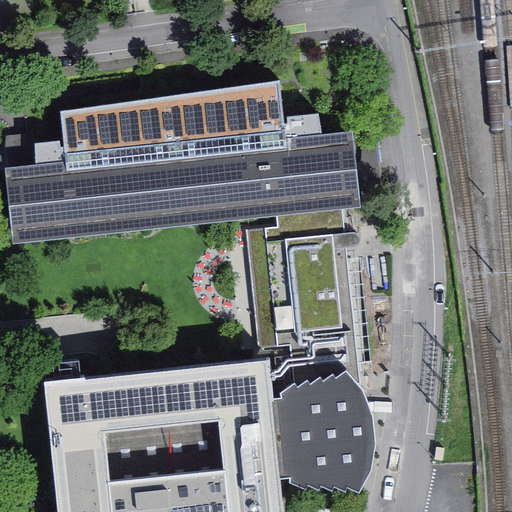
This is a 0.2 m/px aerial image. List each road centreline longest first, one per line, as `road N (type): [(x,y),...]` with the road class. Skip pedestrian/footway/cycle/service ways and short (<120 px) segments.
road 1 (residential): [(405,511),(427,306),(419,191),(386,4)]
road 2 (residential): [(386,4),(0,57)]
